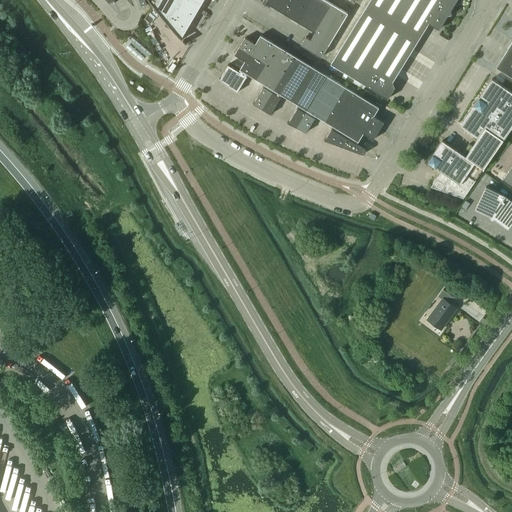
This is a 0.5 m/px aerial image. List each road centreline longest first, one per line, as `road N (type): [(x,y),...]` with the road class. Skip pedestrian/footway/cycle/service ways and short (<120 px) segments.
road 1 (motorway): [(172,511),(156,428),(115,329),(62,237),(0,156)]
road 2 (tertiary): [(327,423),(277,362),(173,185)]
road 3 (unclassified): [(363,201),(488,0)]
road 4 (unclassified): [(363,201),(349,206),(270,175),(210,143),(170,104)]
road 5 (tertiary): [(136,123),(47,0)]
road 6 (unclassified): [(170,104),(238,0)]
